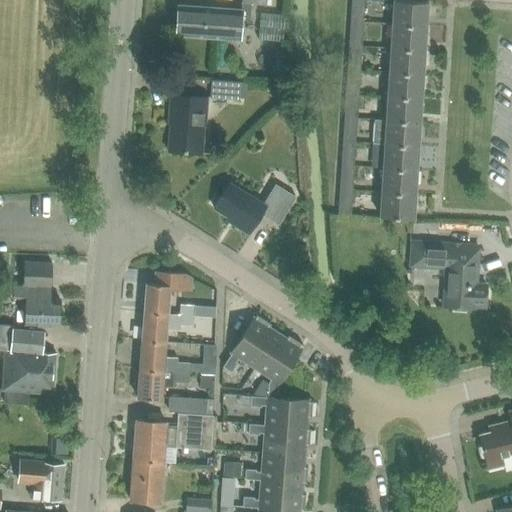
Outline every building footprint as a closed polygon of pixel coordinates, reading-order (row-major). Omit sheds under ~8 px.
[(177,33),(241,38),(242,22),(250,23),(250,3),(270,3),(270,0),(240,0),(240,9),(179,5),(177,33)] [(351,0),(350,21),(363,22),(364,0),(351,0)] [(404,0),(392,0),(391,23),(427,26),(429,2),(404,0)] [(258,38),(283,41),(286,15),(260,12),(258,38)] [(350,21),(348,45),(362,46),(363,22),(350,21)] [(391,23),(390,48),(426,50),(427,26),(391,23)] [(348,45),(347,69),(360,70),(362,46),(348,45)] [(390,48),(388,72),(424,74),(426,50),(390,48)] [(347,69),(345,93),(359,94),(360,70),(347,69)] [(388,72),(386,96),(423,98),(424,74),(388,72)] [(214,99),(243,101),(244,82),(216,80),(214,99)] [(345,93),(344,118),(357,118),(359,94),(345,93)] [(168,151),(202,154),(207,99),(173,95),(168,151)] [(386,96),(385,120),(421,123),(423,98),(386,96)] [(344,118),(342,142),(355,143),(357,118),(344,118)] [(385,120),(383,144),(419,147),(421,123),(385,120)] [(342,142),(340,166),(354,167),(355,143),(342,142)] [(383,144),(381,169),(418,171),(419,147),(383,144)] [(340,166),(339,190),(352,191),(354,167),(340,166)] [(381,169),(380,193),(416,195),(418,171),(381,169)] [(266,203),(232,182),(214,208),(227,217),(227,218),(250,233),(263,212),(281,223),(299,196),(279,183),(266,203)] [(337,213),(351,214),(352,191),(339,190),(337,213)] [(380,217),(402,219),(414,220),(416,195),(380,193),(378,217),(380,217)] [(412,241),(410,265),(446,268),(444,306),(474,308),(474,305),(485,306),(486,285),(475,284),(478,246),(412,241)] [(25,323),(59,325),(61,299),(51,299),(53,262),(24,261),(23,286),(14,286),(13,297),(26,298),(25,323)] [(146,282),(144,311),(169,313),(171,289),(191,290),(192,278),(185,274),(155,271),(154,283),(146,282)] [(196,305),(183,304),(182,314),(196,315),(196,305)] [(144,311),(142,340),(167,342),(169,313),(144,311)] [(196,315),(182,314),(181,323),(195,324),(196,315)] [(232,352),(223,366),(231,371),(237,362),(236,361),(239,357),(256,368),(277,332),(269,327),(271,323),(256,314),(254,318),(253,317),(231,352),(232,352)] [(3,389),(54,393),(57,354),(42,353),(44,332),(14,330),(14,327),(0,325),(0,349),(6,350),(3,389)] [(290,334),(287,338),(279,332),(256,367),(273,377),(270,381),(269,392),(280,393),(280,382),(303,347),(302,347),(304,343),(290,334)] [(142,340),(139,369),(176,372),(189,373),(190,362),(177,361),(177,358),(166,357),(167,342),(142,340)] [(139,369),(137,398),(162,400),(163,386),(175,387),(176,382),(176,372),(139,369)] [(176,372),(176,382),(188,383),(189,373),(176,372)] [(251,395),(250,405),(261,406),(262,405),(267,405),(265,424),(306,428),(307,417),(311,417),(312,400),(309,400),(309,399),(277,397),(267,396),(267,397),(251,395)] [(169,397),(168,411),(210,414),(211,400),(169,397)] [(494,430),(478,434),(487,468),(503,464),(501,456),(511,452),(511,410),(508,411),(510,420),(493,425),(494,430)] [(137,420),(133,460),(165,463),(166,447),(178,448),(211,450),(213,416),(181,413),(180,427),(167,426),(167,422),(137,420)] [(249,423),(248,433),(259,434),(259,432),(264,433),(263,452),(304,455),(305,445),(309,445),(310,428),(306,428),(265,424),(265,425),(249,423)] [(245,468),(245,478),(261,479),(302,483),(302,482),(306,483),(307,466),(303,465),(304,455),(263,452),(261,471),(256,471),(256,469),(245,468)] [(31,497),(61,499),(64,462),(20,459),(19,480),(32,481),(31,497)] [(130,500),(161,503),(165,463),(133,460),(130,500)] [(243,496),(242,506),(259,507),(300,511),(300,510),(304,510),(305,493),(301,493),(302,483),(261,479),(259,499),(254,498),(254,497),(243,496)] [(468,499),(469,511),(486,511),(487,511),(485,497),(468,499)] [(186,511),(192,511),(209,511),(211,500),(188,498),(186,511)]
